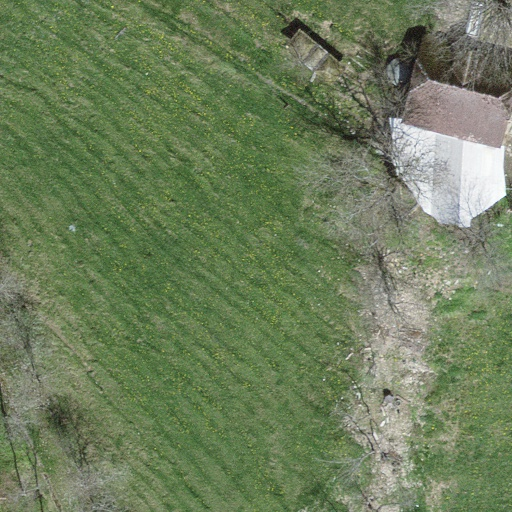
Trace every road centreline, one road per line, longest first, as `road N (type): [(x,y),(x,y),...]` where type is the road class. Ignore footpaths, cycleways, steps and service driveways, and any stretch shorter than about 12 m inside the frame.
road 1 (track): [(385,150),(155,0)]
road 2 (track): [(0,344),(24,376),(69,511)]
